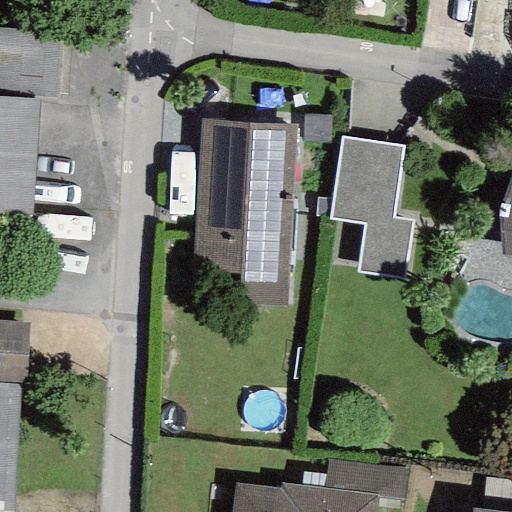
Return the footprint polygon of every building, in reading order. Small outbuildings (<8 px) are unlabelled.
[(0,210),(30,212),(36,102),(36,96),(57,97),(61,31),(0,27),(0,210)] [(297,125),(201,119),(190,303),(286,308),(297,125)] [(356,273),(402,280),(410,222),(392,219),(402,148),(341,139),(329,220),(363,224),(356,273)] [(511,177),(497,212),(500,255),(511,256),(511,177)] [(0,383),(20,385),(26,385),(29,322),(0,320),(0,383)] [(0,511),(14,511),(20,385),(0,383),(0,511)] [(375,497),(401,499),(406,470),(328,460),(323,490),(375,497)] [(373,511),(375,497),(323,490),(280,485),(280,491),(235,486),(231,511),(373,511)]
